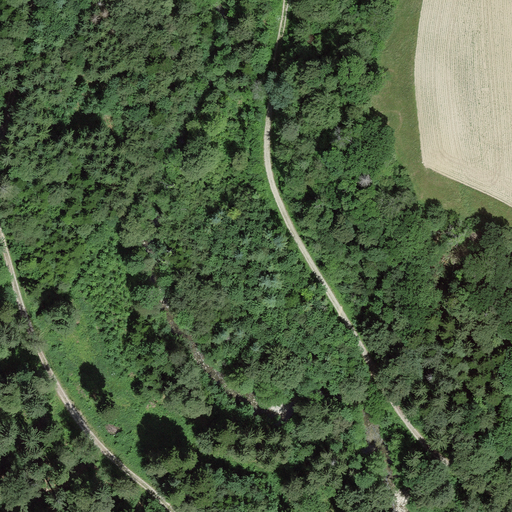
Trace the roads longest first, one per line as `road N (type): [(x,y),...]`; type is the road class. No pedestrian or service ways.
road 1 (track): [(285,0),(268,114),(273,193),(403,417),(511,502)]
road 2 (track): [(172,511),(81,423),(40,360),(0,223)]
road 3 (track): [(0,136),(33,0)]
